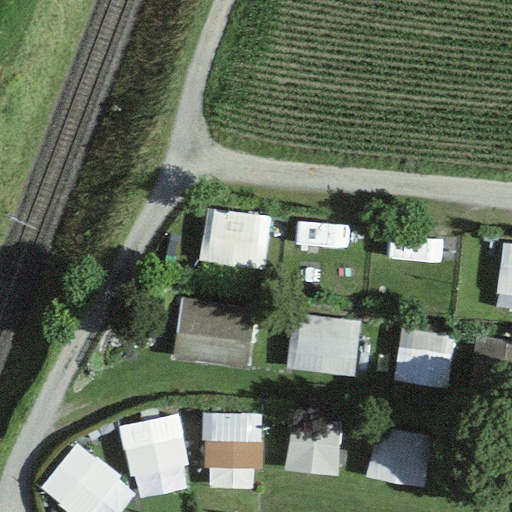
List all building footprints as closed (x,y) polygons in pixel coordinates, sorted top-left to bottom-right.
[(207,212),(207,259),(260,260),(261,213),(207,212)] [(300,220),(301,265),(342,264),(341,219),(300,220)] [(511,239),(504,239),(498,304),(511,305),(511,239)] [(254,335),(257,300),(184,293),(181,327),(254,335)] [(296,310),(290,368),(355,374),(361,316),(296,310)] [(397,377),(450,383),(457,329),(403,323),(397,377)] [(177,407),(125,422),(140,473),(192,458),(177,407)] [(200,462),(263,463),(265,408),(202,407),(200,462)] [(291,465),(341,468),(343,416),(293,414),(291,465)] [(372,473),(426,480),(433,433),(379,426),(372,473)] [(79,511),(90,511),(124,471),(81,437),(44,484),(79,511)]
